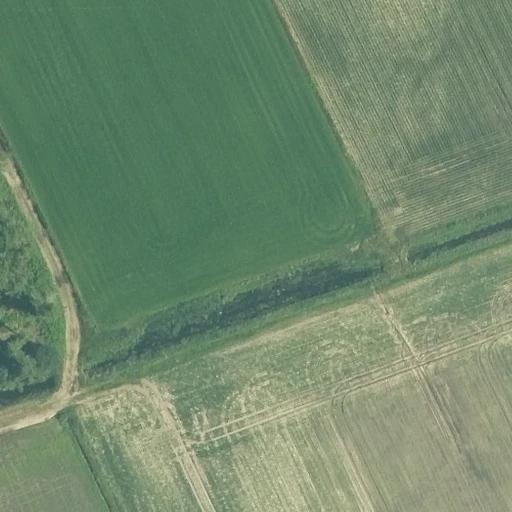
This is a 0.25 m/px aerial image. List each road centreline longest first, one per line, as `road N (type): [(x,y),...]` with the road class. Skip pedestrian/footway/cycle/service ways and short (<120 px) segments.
road 1 (track): [(68,403),(511,251)]
road 2 (track): [(0,158),(73,314),(68,403)]
